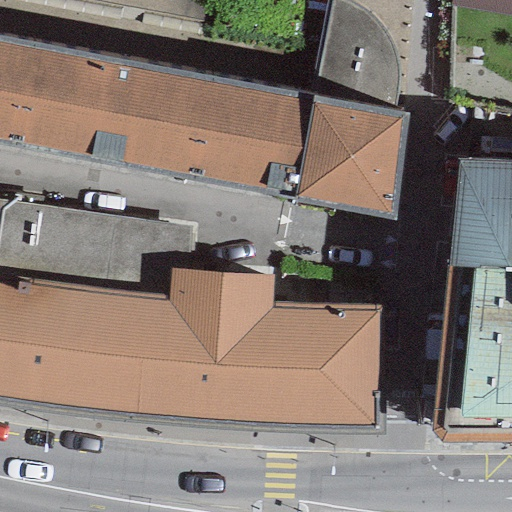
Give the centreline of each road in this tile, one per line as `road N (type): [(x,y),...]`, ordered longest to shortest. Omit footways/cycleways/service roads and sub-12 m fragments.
road 1 (residential): [(411,511),(441,0)]
road 2 (tertiary): [(385,511),(277,509),(0,473)]
